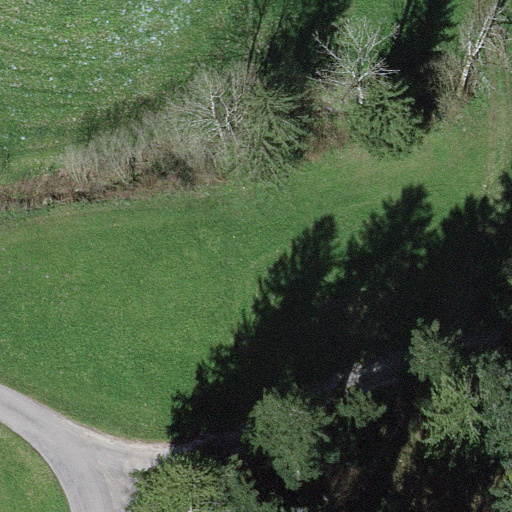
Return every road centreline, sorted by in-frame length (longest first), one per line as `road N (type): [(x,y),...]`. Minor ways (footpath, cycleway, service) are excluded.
road 1 (track): [(93,485),(511,352)]
road 2 (track): [(488,0),(510,167),(489,266),(433,373)]
road 3 (unclassified): [(0,410),(72,453),(93,485),(96,511)]
